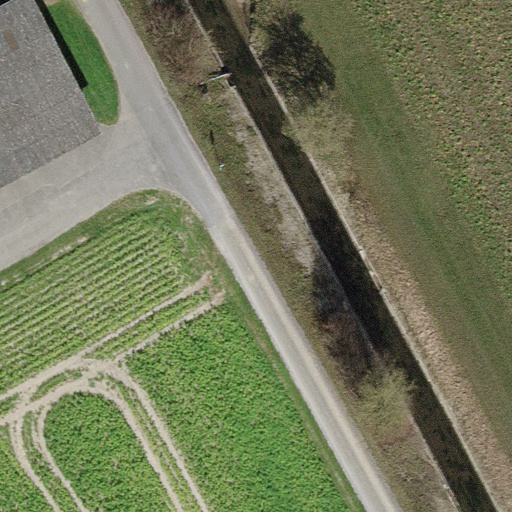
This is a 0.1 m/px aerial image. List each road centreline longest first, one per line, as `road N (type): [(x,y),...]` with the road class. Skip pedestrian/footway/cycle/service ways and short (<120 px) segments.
road 1 (track): [(382,511),(177,137),(0,234)]
road 2 (residential): [(95,0),(177,137)]
